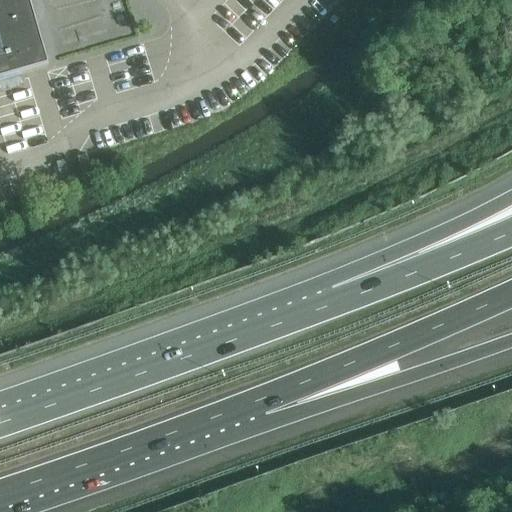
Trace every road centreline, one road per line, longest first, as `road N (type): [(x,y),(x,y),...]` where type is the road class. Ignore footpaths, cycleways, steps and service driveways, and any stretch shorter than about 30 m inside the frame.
road 1 (motorway): [(339,302),(0,424)]
road 2 (motorway): [(0,490),(263,402)]
road 3 (motorway): [(263,402),(511,291)]
road 4 (motorway): [(263,402),(421,375),(511,340)]
road 5 (motorway): [(511,199),(339,302)]
road 6 (motorway): [(511,231),(339,302)]
